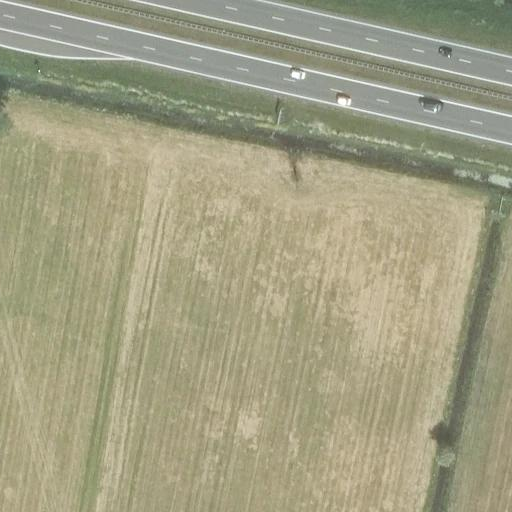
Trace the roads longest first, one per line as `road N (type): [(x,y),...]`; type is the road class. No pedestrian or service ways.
road 1 (trunk): [(0,15),(511,131)]
road 2 (trunk): [(511,72),(191,0)]
